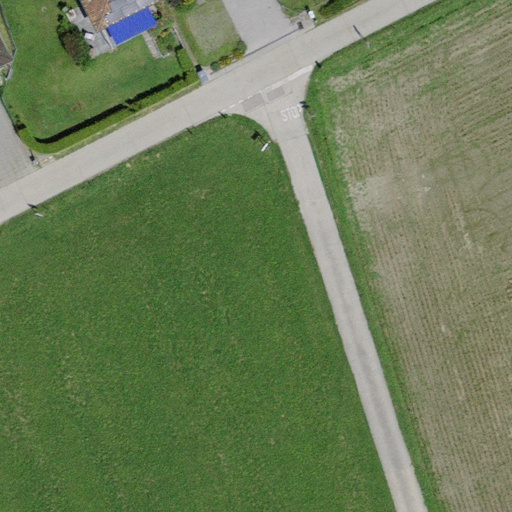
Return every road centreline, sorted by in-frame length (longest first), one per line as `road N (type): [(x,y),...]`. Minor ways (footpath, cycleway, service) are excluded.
road 1 (track): [(273,68),(415,511)]
road 2 (unclassified): [(407,0),(0,208)]
